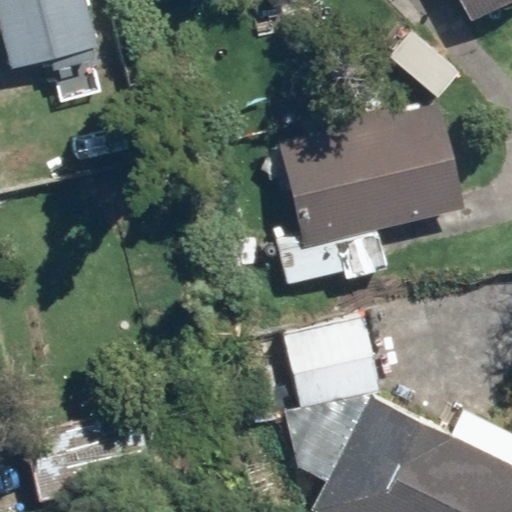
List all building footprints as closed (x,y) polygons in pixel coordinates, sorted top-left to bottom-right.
[(0,0),(0,33),(7,61),(94,39),(84,0),(0,0)] [(457,0),(467,16),(494,0),(457,0)] [(440,93),(275,133),(297,222),(256,232),(267,280),(384,251),(377,223),(467,201),(440,93)] [(449,424),(372,385),(364,400),(328,381),(288,459),(325,478),(310,507),(319,511),(511,511),(511,428),(460,402),(449,424)] [(99,403),(16,427),(40,511),(54,511),(202,469),(180,394),(103,417),(99,403)]
